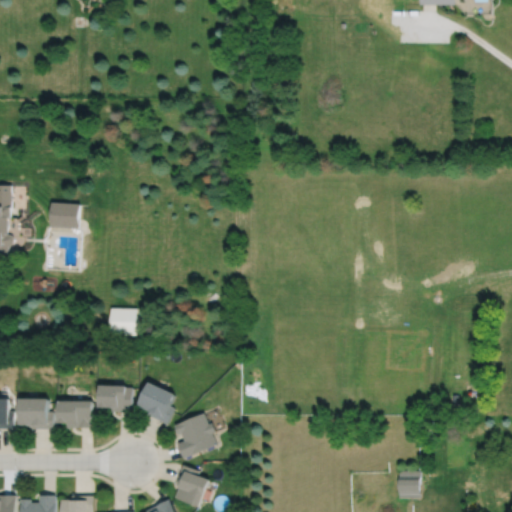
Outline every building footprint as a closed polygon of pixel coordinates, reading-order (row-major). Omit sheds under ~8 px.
[(14,217),(14,207),(12,207),(13,185),(0,185),(0,261),(2,261),(2,252),(11,253),(11,250),(12,250),(12,247),(14,247),(14,245),(15,244),(21,244),(24,240),(25,236),(31,236),(31,226),(21,226),(21,221),(17,217),(14,217)] [(52,202),(51,227),(80,228),(81,204),(52,202)] [(112,309),(111,335),(137,335),(138,309),(112,309)] [(151,378),(139,404),(150,409),(149,413),(168,422),(176,406),(171,404),(177,391),(151,378)] [(101,382),(100,404),(110,404),(110,409),(133,410),(134,385),(128,385),(128,382),(101,382)] [(452,393),(451,402),(458,403),(459,394),(452,393)] [(0,395),(0,426),(17,427),(17,409),(13,409),(13,395),(0,395)] [(23,395),(23,423),(34,423),(34,427),(56,427),(56,410),(53,409),(53,396),(23,395)] [(63,398),(62,420),(70,420),(70,425),(94,426),(94,398),(63,398)] [(176,423),(179,432),(183,431),(186,439),(179,442),(185,456),(218,443),(214,431),(217,430),(214,420),(210,422),(205,411),(176,423)] [(185,463),(178,483),(181,484),(177,496),(202,505),(212,477),(200,473),(201,469),(185,463)] [(400,469),(400,496),(420,496),(420,469),(400,469)] [(0,511),(20,511),(20,494),(0,494),(0,511)] [(24,497),(24,511),(57,511),(57,494),(43,494),(43,501),(34,501),(34,497),(24,497)] [(63,498),(63,511),(90,511),(95,511),(95,494),(74,494),(74,498),(63,498)] [(178,511),(171,497),(148,509),(149,511),(178,511)]
